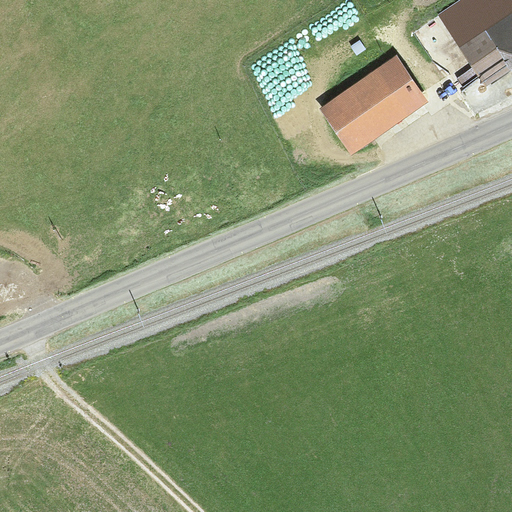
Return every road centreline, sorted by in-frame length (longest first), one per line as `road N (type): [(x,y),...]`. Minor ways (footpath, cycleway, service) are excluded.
road 1 (tertiary): [(0,343),(511,126)]
road 2 (track): [(29,330),(58,386),(196,511)]
